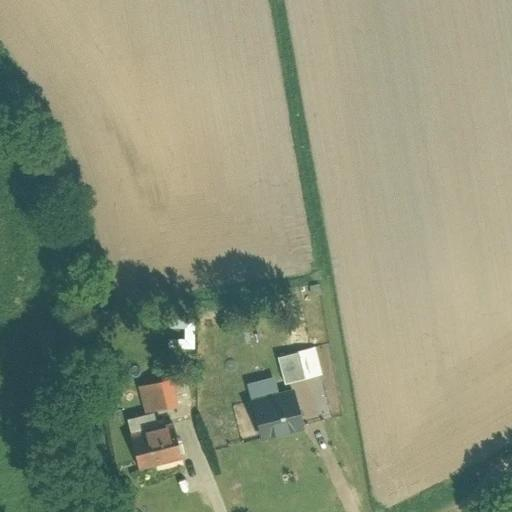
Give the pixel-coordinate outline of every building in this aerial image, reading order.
[(179,345),(202,344),(202,316),(178,316),(179,345)] [(328,371),(321,344),(282,354),(289,381),(328,371)] [(181,376),(147,381),(151,409),(185,404),(181,376)] [(266,439),(308,427),(298,388),(255,399),(266,439)] [(143,465),(182,455),(175,427),(136,437),(143,465)]
